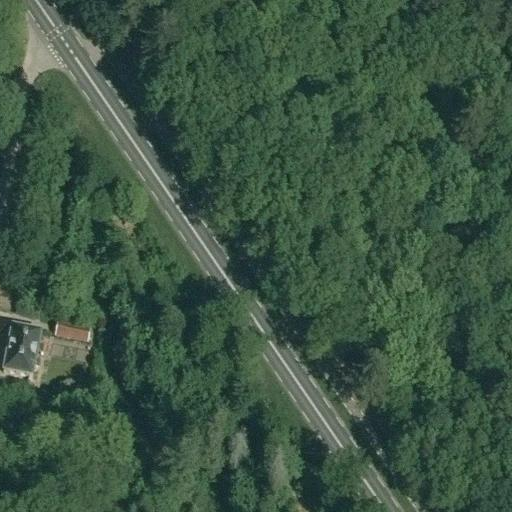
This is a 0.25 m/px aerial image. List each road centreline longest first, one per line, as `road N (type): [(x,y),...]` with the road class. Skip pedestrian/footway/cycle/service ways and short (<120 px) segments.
road 1 (primary): [(387,511),(60,41)]
road 2 (residential): [(0,202),(26,67),(60,41)]
